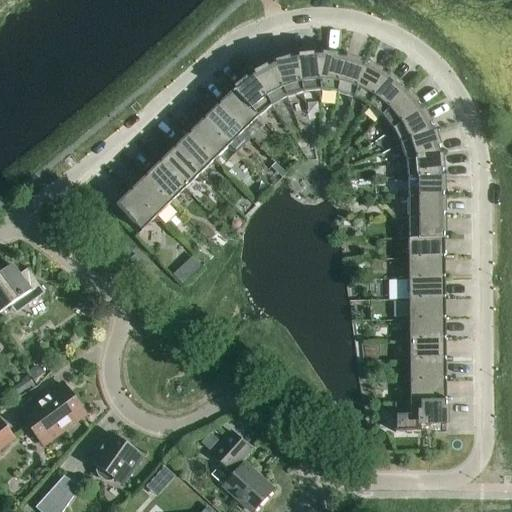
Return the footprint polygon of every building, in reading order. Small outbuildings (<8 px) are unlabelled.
[(313,94),(320,94),(320,59),(296,61),(303,95),(313,94)] [(331,95),(337,95),(344,61),(320,59),(320,94),(331,95)] [(296,97),(303,95),(296,61),(274,68),(287,100),(296,97)] [(347,98),(353,100),(366,68),(344,61),(337,95),(347,98)] [(280,104),(287,100),(274,68),(252,79),(272,108),(280,104)] [(363,105),(368,108),(387,79),(366,68),(353,100),(363,105)] [(265,113),(272,108),(252,79),(234,94),(258,119),(265,113)] [(376,114),(381,119),(406,94),(387,79),(368,108),(376,114)] [(244,133),(258,119),(234,94),(219,108),(244,133)] [(388,126),(392,132),(421,112),(406,94),(381,119),(388,126)] [(305,103),(303,95),(296,97),(305,103)] [(244,133),(219,108),(205,122),(229,147),(235,153),(237,155),(251,140),(244,133)] [(397,140),(400,147),(432,133),(421,112),(392,132),(397,140)] [(223,153),(229,147),(205,122),(190,137),(215,162),(223,153)] [(403,156),(405,163),(440,156),(432,133),(400,147),(403,156)] [(208,168),(215,162),(190,137),(176,151),(200,176),(208,168)] [(194,182),(200,176),(176,151),(161,165),(185,190),(194,182)] [(407,173),(407,180),(442,180),(440,156),(405,163),(407,173)] [(179,196),(185,190),(161,165),(147,180),(171,204),(179,196)] [(165,210),(171,204),(147,180),(132,194),(156,219),(165,210)] [(407,193),(408,200),(442,200),(442,180),(407,180),(407,193)] [(150,225),(156,219),(132,194),(117,209),(141,233),(150,225)] [(408,213),(408,221),(443,221),(442,200),(408,200),(408,213)] [(408,233),(408,241),(443,241),(443,221),(408,221),(408,233)] [(408,254),(408,262),(443,261),(443,241),(408,241),(408,254)] [(408,274),(409,282),(443,282),(443,261),(408,262),(408,274)] [(0,314),(21,300),(25,305),(29,306),(44,295),(27,271),(19,277),(12,267),(0,275),(0,314)] [(177,273),(173,277),(183,287),(187,283),(177,273)] [(409,282),(409,302),(444,302),(443,282),(409,282)] [(409,315),(409,323),(444,323),(444,302),(409,302),(409,315)] [(409,323),(409,315),(401,323),(409,323)] [(409,335),(409,343),(444,343),(444,323),(409,323),(409,335)] [(409,356),(409,364),(444,363),(444,343),(409,343),(409,356)] [(410,376),(410,384),(445,384),(444,363),(409,364),(410,376)] [(29,373),(35,381),(44,375),(41,370),(34,369),(29,373)] [(16,386),(7,392),(13,401),(22,395),(34,387),(28,379),(16,386)] [(410,396),(410,404),(445,404),(445,384),(410,384),(410,396)] [(21,418),(42,446),(84,415),(63,387),(21,418)] [(410,404),(410,405),(402,405),(395,405),(395,434),(420,434),(420,426),(445,425),(445,404),(410,404)] [(0,450),(13,440),(0,422),(0,450)] [(223,488),(249,511),(254,511),(273,492),(240,462),(250,451),(231,434),(211,456),(233,476),(223,488)] [(105,482),(110,482),(114,480),(122,487),(142,458),(109,435),(89,463),(98,469),(97,474),(99,478),(105,482)] [(209,452),(218,442),(210,435),(201,445),(209,452)] [(175,479),(164,469),(158,475),(169,485),(175,479)] [(35,510),(37,511),(63,511),(74,498),(57,486),(35,510)]
